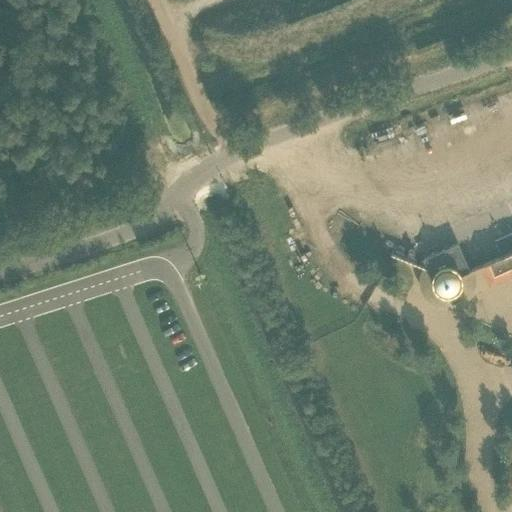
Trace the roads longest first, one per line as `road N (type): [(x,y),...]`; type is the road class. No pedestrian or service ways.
road 1 (track): [(98,0),(179,185)]
road 2 (track): [(278,135),(329,261),(371,297)]
road 3 (track): [(230,154),(205,119),(155,0)]
